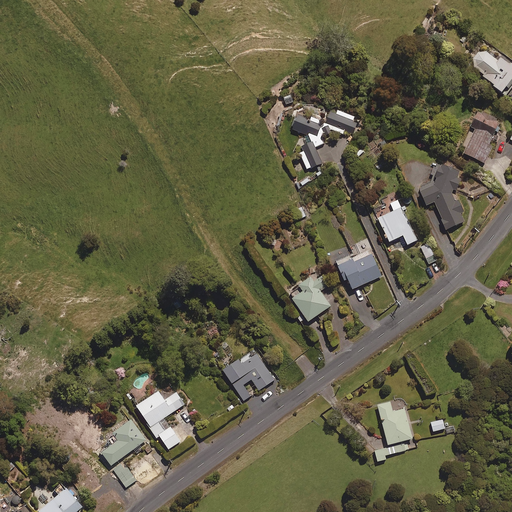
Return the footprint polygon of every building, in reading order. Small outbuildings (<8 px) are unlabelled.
[(491,83),(505,95),(511,85),(511,61),(502,53),(497,59),(485,50),(477,50),(471,56),(472,65),(492,82),(491,83)] [(334,111),(329,109),(321,124),(318,118),(310,115),(309,122),(306,121),(307,119),(297,114),(291,127),(305,134),(299,141),(301,145),(302,158),(306,169),(323,162),(316,146),(324,142),(322,136),(323,133),(328,135),(330,129),(343,134),(344,131),(352,134),(357,121),(351,119),(353,115),(335,108),(334,111)] [(500,119),(476,108),(468,125),(473,127),(462,152),(484,162),(492,145),(488,143),(500,119)] [(459,169),(440,161),(434,174),(437,176),(434,184),(419,189),(424,204),(434,200),(444,228),(463,220),(460,212),(462,211),(457,199),(454,200),(451,192),(452,189),(454,190),(460,177),(456,176),(459,169)] [(416,239),(397,199),(390,203),(393,210),(377,218),(388,240),(402,234),(406,243),(416,239)] [(437,260),(429,244),(420,248),(428,264),(437,260)] [(369,249),(336,264),(342,279),(346,277),(351,288),(380,275),(369,249)] [(301,312),(295,315),(299,321),(304,317),(306,320),(329,305),(319,290),(327,285),(318,271),(297,284),(301,289),(291,296),(301,312)] [(274,379),(255,351),(239,361),(237,357),(221,367),(243,400),(250,395),(242,384),(250,378),(258,389),(274,379)] [(164,399),(157,390),(135,404),(156,437),(159,435),(167,449),(180,441),(170,426),(165,429),(159,420),(184,404),(176,392),(164,399)] [(392,411),(389,401),(377,404),(387,444),(412,437),(404,408),(392,411)] [(146,439),(130,418),(112,431),(114,433),(105,440),(108,444),(100,451),(110,465),(133,448),(138,454),(143,450),(139,444),(146,439)] [(444,428),(442,419),(430,422),(433,431),(444,428)] [(407,443),(384,449),(386,455),(409,449),(407,443)] [(385,459),(383,448),(374,450),(377,461),(385,459)] [(74,511),(84,504),(68,485),(40,508),(43,511),(74,511)]
